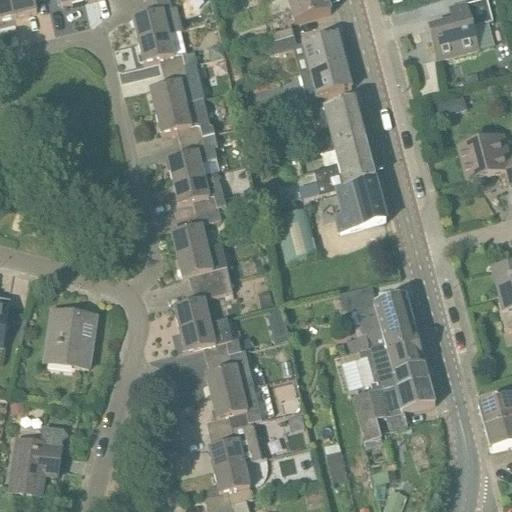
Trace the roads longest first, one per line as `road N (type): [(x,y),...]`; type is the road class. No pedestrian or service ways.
road 1 (residential): [(128,296),(153,263),(104,53),(81,41),(0,58)]
road 2 (tertiary): [(417,258),(349,0)]
road 3 (tertiary): [(469,483),(417,258)]
road 4 (residential): [(156,511),(175,455),(168,393),(159,380),(128,368)]
road 5 (residential): [(89,511),(128,368)]
road 6 (residential): [(128,296),(0,255)]
